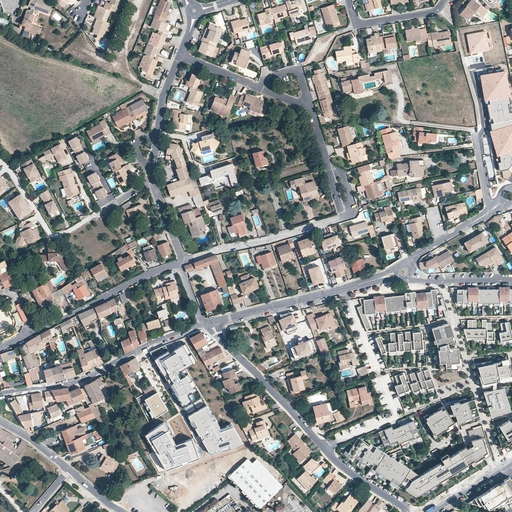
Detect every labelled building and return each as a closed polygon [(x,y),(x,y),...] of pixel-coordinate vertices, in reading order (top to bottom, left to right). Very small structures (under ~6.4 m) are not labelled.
[(26,12),(38,16),(40,10),(48,13),(52,3),(43,0),(29,0),(28,5),(31,7),(30,10),(28,9),(27,10),(26,12)] [(58,9),(62,6),(57,0),(56,0),(53,3),(58,9)] [(122,0),(120,0),(110,0),(110,2),(106,1),(104,7),(110,9),(116,12),(118,6),(119,7),(122,0)] [(154,18),(165,22),(168,15),(166,15),(171,3),(163,0),(160,0),(154,14),(155,14),(154,18)] [(286,2),(286,5),(290,15),(290,17),(300,14),(299,10),(303,8),(300,0),(297,0),(296,1),(296,3),(291,5),(290,2),(289,1),(286,2)] [(368,0),(369,3),(368,3),(367,3),(369,10),(381,6),(379,0),(368,0)] [(488,12),(472,0),(471,0),(460,15),(468,21),(474,13),(482,19),(488,12)] [(491,3),(486,0),(483,0),(483,1),(493,10),(497,6),(492,2),(491,3)] [(110,9),(104,7),(98,4),(94,16),(97,17),(106,21),(110,9)] [(271,9),(273,15),(274,20),(279,18),(290,15),(286,5),(271,9)] [(339,22),(334,5),(321,9),(327,25),(332,24),(333,27),(339,25),(338,22),(339,22)] [(271,15),(273,15),(271,9),(271,8),(267,9),(268,12),(257,15),(261,25),(273,22),(271,15)] [(38,16),(26,12),(20,27),(41,35),(43,28),(36,26),(39,17),(38,16)] [(106,21),(97,17),(95,23),(97,24),(95,28),(93,33),(97,35),(96,38),(101,40),(109,22),(106,21)] [(165,22),(154,18),(150,26),(158,29),(157,33),(166,36),(167,33),(165,31),(166,29),(168,23),(165,22)] [(235,22),(235,21),(231,22),(235,33),(238,33),(239,37),(245,34),(244,30),(250,29),(247,19),(235,22)] [(203,37),(217,43),(223,29),(210,24),(208,29),(210,30),(208,34),(205,32),(203,37)] [(313,42),(310,35),(316,33),(314,26),(308,28),(308,29),(293,33),(293,32),(289,34),(291,41),(295,40),(297,47),(313,42)] [(428,40),(427,33),(426,30),(420,31),(420,29),(419,27),(405,30),(408,41),(421,39),(422,41),(428,40)] [(431,32),(427,33),(428,40),(429,46),(451,42),(449,31),(432,34),(431,32)] [(490,51),(487,31),(467,34),(471,54),(490,51)] [(166,36),(157,33),(156,32),(151,44),(158,47),(160,48),(161,48),(166,36)] [(369,53),(382,51),(382,49),(380,37),(379,33),(374,34),(375,38),(370,39),(367,40),(369,53)] [(380,37),(382,49),(397,47),(395,36),(390,37),(390,35),(380,37)] [(217,43),(203,37),(201,41),(202,41),(204,42),(200,52),(211,56),(213,51),(217,43)] [(260,48),(263,58),(272,55),(272,53),(275,52),(275,54),(284,51),(281,42),(260,48)] [(158,47),(151,44),(146,55),(147,56),(153,58),(155,53),(158,47)] [(337,62),(346,60),(353,59),(353,63),(359,62),(358,53),(353,54),(351,46),(344,47),(344,50),(335,52),(337,62)] [(247,61),(248,58),(250,53),(241,49),(239,54),(235,52),(232,61),(241,65),(240,67),(245,69),(248,62),(247,61)] [(153,58),(147,56),(141,70),(147,72),(145,76),(154,79),(156,75),(152,74),(158,60),(155,59),(153,58)] [(319,96),(330,92),(328,88),(327,89),(324,78),(325,78),(322,70),(321,70),(320,69),(314,71),(315,75),(313,76),(315,84),(316,84),(318,91),(317,91),(319,96)] [(375,76),(376,80),(384,78),(383,76),(390,75),(389,71),(374,73),(375,76)] [(509,96),(505,71),(480,75),(485,100),(487,100),(509,96)] [(185,85),(191,88),(196,90),(201,78),(192,74),(189,81),(187,80),(185,85)] [(358,77),(358,78),(359,83),(361,83),(376,80),(375,76),(370,77),(369,74),(358,77)] [(359,83),(358,78),(346,81),(345,78),(341,79),(342,82),(341,82),(343,91),(353,88),(353,91),(354,94),(361,93),(359,84),(359,83)] [(196,90),(191,88),(190,91),(191,92),(187,102),(198,106),(203,93),(196,90)] [(330,92),(319,96),(320,100),(321,100),(325,113),(324,113),(325,117),(329,116),(329,119),(337,117),(330,92)] [(210,110),(228,117),(228,116),(236,97),(230,95),(229,100),(224,98),(223,100),(215,97),(210,110)] [(242,95),(238,105),(243,107),(244,105),(252,108),(251,109),(260,113),(265,115),(269,106),(264,104),(255,100),(256,98),(248,95),(247,97),(242,95)] [(511,110),(509,96),(487,100),(492,130),(511,124),(511,110)] [(127,108),(130,114),(133,120),(133,121),(136,119),(135,116),(147,110),(142,100),(130,106),(127,108)] [(127,108),(123,110),(123,111),(113,117),(118,128),(133,120),(130,114),(127,108)] [(171,116),(173,116),(176,117),(175,124),(174,123),(174,128),(186,129),(188,114),(181,113),(181,109),(172,108),(171,116)] [(106,135),(107,136),(110,134),(106,125),(107,125),(105,120),(100,122),(101,123),(86,130),(91,140),(97,137),(98,139),(106,135)] [(511,151),(511,124),(492,130),(490,131),(497,156),(499,155),(511,151)] [(343,147),(347,146),(354,144),(348,126),(338,129),(343,147)] [(423,132),(423,128),(414,127),(413,135),(415,136),(414,141),(418,141),(418,143),(423,144),(423,140),(426,141),(425,142),(431,143),(431,141),(436,141),(437,133),(423,132)] [(397,142),(400,141),(397,131),(391,132),(390,128),(381,130),(387,154),(398,151),(399,150),(397,142)] [(213,134),(202,137),(204,141),(195,144),(191,151),(199,155),(200,152),(211,149),(215,151),(219,143),(215,140),(212,139),(215,135),(214,134),(213,134)] [(68,141),(72,149),(73,149),(79,145),(81,144),(76,136),(68,141)] [(179,145),(168,142),(165,159),(173,160),(173,156),(175,156),(179,168),(178,168),(179,170),(177,170),(180,180),(190,177),(186,165),(187,165),(179,145)] [(354,144),(347,146),(349,153),(351,159),(352,163),(365,160),(363,154),(365,154),(364,148),(361,148),(360,142),(354,144)] [(63,148),(60,144),(45,152),(48,158),(56,154),(60,163),(68,158),(63,148)] [(79,145),(73,149),(77,156),(83,153),(79,145)] [(267,164),(263,150),(253,153),(256,166),(267,164)] [(511,151),(499,155),(500,161),(498,162),(499,170),(508,169),(511,162),(511,151)] [(76,156),(81,164),(89,160),(85,152),(83,153),(77,156),(76,156)] [(114,172),(122,168),(119,163),(124,161),(119,152),(109,158),(111,162),(109,163),(114,172)] [(26,172),(29,178),(34,176),(36,180),(41,177),(31,159),(21,165),(23,169),(25,168),(27,171),(26,172)] [(401,164),(401,163),(396,164),(398,169),(396,169),(398,177),(409,175),(410,176),(411,177),(412,177),(424,176),(424,166),(425,166),(424,161),(410,161),(410,162),(401,164)] [(212,174),(200,178),(202,184),(214,181),(214,180),(213,178),(229,173),(230,175),(231,179),(237,177),(233,164),(211,170),(212,174)] [(360,173),(361,177),(362,180),(360,180),(361,186),(364,185),(373,183),(369,170),(371,170),(369,164),(357,168),(359,173),(360,173)] [(121,184),(121,183),(129,179),(130,181),(134,179),(131,174),(127,176),(125,172),(128,170),(126,165),(122,168),(114,172),(111,174),(112,176),(115,174),(121,184)] [(66,174),(65,170),(58,173),(61,181),(63,181),(65,189),(67,195),(68,196),(73,195),(77,193),(72,178),(74,177),(72,172),(66,174)] [(99,181),(100,180),(96,172),(87,177),(92,185),(99,181)] [(189,190),(198,187),(194,176),(190,177),(180,180),(179,181),(167,185),(171,197),(189,190)] [(304,177),(295,180),(297,187),(300,186),(303,196),(311,194),(313,198),(319,197),(315,181),(306,184),(304,177)] [(99,181),(92,185),(96,192),(102,188),(99,181)] [(442,183),(442,184),(432,186),(435,197),(445,195),(444,192),(453,190),(451,181),(442,183)] [(373,183),(364,185),(365,189),(366,189),(369,199),(383,195),(382,190),(378,191),(376,182),(373,183)] [(100,200),(108,195),(104,187),(102,188),(96,192),(95,192),(100,200)] [(200,195),(198,187),(189,190),(192,197),(193,197),(200,195)] [(423,199),(420,188),(398,193),(400,202),(408,201),(408,203),(419,201),(419,200),(423,199)] [(483,197),(481,188),(475,190),(476,194),(476,198),(483,197)] [(49,202),(46,204),(45,205),(50,214),(58,209),(47,190),(39,195),(42,200),(43,199),(45,198),(47,201),(48,201),(49,202)] [(22,195),(16,198),(19,202),(23,200),(31,211),(32,211),(22,195)] [(204,205),(200,195),(193,197),(196,205),(199,207),(204,205)] [(19,219),(31,211),(23,200),(19,202),(16,198),(9,203),(14,211),(16,210),(18,213),(16,215),(19,219)] [(213,212),(222,208),(219,199),(210,203),(209,200),(204,201),(205,205),(210,203),(213,212)] [(141,204),(131,208),(128,202),(122,206),(124,211),(126,210),(130,219),(145,213),(141,204)] [(449,219),(450,219),(454,218),(454,216),(464,213),(464,214),(468,213),(465,202),(461,203),(461,202),(445,207),(449,219)] [(184,224),(188,223),(191,222),(192,226),(189,227),(191,233),(196,231),(198,236),(204,234),(203,231),(202,229),(206,227),(201,215),(195,217),(192,210),(190,204),(179,209),(184,224)] [(204,206),(209,217),(213,216),(208,204),(204,206)] [(381,222),(385,221),(393,219),(390,207),(383,209),(384,212),(378,213),(377,210),(374,211),(377,222),(381,220),(381,222)] [(198,208),(192,210),(195,217),(201,215),(198,208)] [(242,221),(244,220),(242,213),(230,217),(233,226),(228,228),(231,236),(233,237),(238,235),(239,237),(247,234),(242,221)] [(410,224),(412,232),(414,239),(424,236),(420,221),(423,221),(421,216),(411,219),(412,223),(410,224)] [(245,219),(244,220),(242,221),(247,234),(250,233),(245,219)] [(353,237),(370,232),(372,238),(377,237),(376,233),(373,224),(368,226),(367,222),(350,227),(353,237)] [(19,233),(17,239),(23,242),(25,238),(28,236),(31,243),(40,239),(36,229),(32,231),(31,228),(34,227),(32,223),(27,225),(22,227),(24,231),(19,233)] [(511,231),(502,239),(510,250),(511,248),(511,223),(511,224),(511,225),(511,231)] [(166,235),(163,229),(150,234),(152,239),(159,236),(162,237),(166,235)] [(259,238),(268,236),(267,234),(265,229),(258,230),(259,238)] [(483,232),(481,234),(478,235),(477,234),(477,233),(469,238),(470,239),(467,241),(465,243),(470,252),(488,242),(483,232)] [(331,233),(328,234),(332,248),(341,245),(337,235),(333,237),(331,233)] [(384,249),(397,246),(395,237),(396,237),(395,233),(381,237),(384,249)] [(332,248),(328,234),(324,236),(325,239),(321,241),(324,251),(332,248)] [(315,252),(310,238),(298,242),(303,256),(315,252)] [(291,248),(295,247),(292,239),(288,240),(289,244),(278,248),(283,262),(294,258),(291,248)] [(158,246),(162,257),(172,253),(168,242),(158,246)] [(136,254),(131,249),(127,245),(125,246),(117,251),(123,256),(118,259),(119,261),(117,263),(121,271),(135,263),(132,257),(136,254)] [(48,248),(48,253),(50,253),(50,254),(48,254),(39,255),(40,265),(44,265),(44,261),(57,260),(65,271),(70,267),(61,253),(57,253),(57,247),(48,248)] [(491,264),(493,263),(495,262),(496,263),(497,265),(499,264),(498,262),(500,261),(503,259),(498,249),(497,248),(496,247),(487,252),(476,258),(480,264),(487,264),(490,263),(491,264)] [(158,259),(154,249),(144,253),(148,262),(158,259)] [(438,257),(437,255),(434,257),(439,266),(440,268),(454,260),(449,251),(438,257)] [(260,256),(259,256),(256,257),(259,264),(262,263),(263,268),(276,264),(272,252),(260,256)] [(224,293),(229,292),(228,287),(216,255),(185,266),(187,272),(211,264),(220,287),(222,286),(224,293)] [(342,257),(335,259),(341,276),(345,275),(343,269),(346,268),(342,257)] [(439,266),(434,257),(426,262),(420,262),(420,266),(425,272),(428,267),(429,269),(435,268),(439,266)] [(15,282),(11,274),(4,259),(0,261),(0,277),(0,278),(5,287),(15,282)] [(341,276),(335,259),(328,262),(332,272),(335,271),(337,277),(341,276)] [(354,272),(366,269),(363,259),(351,262),(354,272)] [(80,273),(81,275),(83,277),(88,274),(90,277),(94,275),(96,279),(106,273),(101,264),(87,271),(86,269),(80,273)] [(309,269),(311,277),(321,273),(319,266),(309,269)] [(321,273),(311,277),(314,284),(324,281),(321,273)] [(241,277),(243,282),(240,284),(244,294),(259,288),(254,278),(251,279),(249,274),(241,277)] [(70,283),(62,288),(64,294),(65,295),(70,292),(69,290),(73,288),(78,299),(89,293),(84,285),(86,284),(84,279),(81,275),(75,279),(76,282),(71,285),(70,283)] [(51,293),(55,291),(50,280),(46,282),(51,293)] [(53,298),(51,293),(46,282),(32,289),(41,309),(51,304),(49,300),(53,298)] [(176,284),(167,286),(155,289),(158,302),(163,301),(162,296),(165,295),(166,299),(179,296),(176,284)] [(451,287),(456,303),(469,303),(469,301),(479,301),(479,303),(500,303),(500,301),(511,300),(511,302),(511,288),(510,289),(510,287),(500,287),(500,289),(479,289),(479,287),(468,287),(468,289),(458,289),(458,287),(451,287)] [(54,299),(64,294),(62,288),(55,291),(51,293),(53,298),(54,299)] [(223,305),(217,289),(201,295),(207,311),(223,305)] [(436,295),(436,289),(430,290),(431,291),(415,293),(415,292),(404,293),(405,295),(384,297),(384,295),(373,297),(373,299),(363,300),(363,298),(359,298),(362,305),(357,307),(366,329),(370,327),(365,314),(375,313),(375,311),(385,309),(385,312),(406,309),(406,307),(416,305),(417,308),(432,306),(432,304),(437,303),(438,309),(443,309),(446,318),(448,317),(440,294),(436,295)] [(128,302),(125,293),(120,296),(122,303),(128,302)] [(237,293),(236,294),(231,296),(234,304),(246,299),(245,295),(239,298),(237,293)] [(0,340),(2,339),(0,335),(0,302),(2,302),(3,302),(4,302),(5,303),(6,303),(7,304),(7,305),(8,306),(9,306),(15,319),(15,320),(15,321),(15,322),(15,323),(15,324),(15,325),(14,326),(14,327),(19,332),(20,330),(21,328),(22,327),(22,325),(24,326),(25,325),(29,323),(19,303),(16,305),(13,298),(7,296),(6,298),(5,298),(3,297),(1,297),(0,297),(0,340)] [(114,298),(108,301),(112,312),(118,309),(114,298)] [(94,307),(99,317),(112,312),(108,301),(94,307)] [(163,309),(157,311),(159,317),(163,316),(164,319),(169,317),(168,315),(171,314),(168,306),(163,308),(163,309)] [(78,314),(84,327),(92,322),(99,318),(99,317),(94,307),(78,314)] [(286,313),(279,315),(282,320),(276,323),(280,331),(285,329),(288,335),(296,331),(293,326),(289,316),(287,316),(286,313)] [(315,319),(313,314),(306,317),(311,330),(318,327),(319,330),(329,326),(331,329),(335,327),(330,313),(315,319)] [(293,314),(289,316),(293,326),(298,324),(293,314)] [(272,316),(267,317),(270,324),(275,322),(272,316)] [(73,325),(70,319),(60,324),(63,334),(67,332),(66,328),(73,325)] [(141,324),(143,329),(138,331),(142,344),(144,343),(146,342),(148,340),(145,330),(160,326),(158,319),(141,324)] [(464,328),(467,337),(487,337),(487,341),(495,340),(494,331),(491,331),(491,323),(487,323),(487,320),(483,320),(483,329),(477,329),(477,320),(468,320),(468,328),(464,328)] [(453,336),(454,335),(449,321),(432,327),(437,344),(439,344),(440,348),(438,348),(439,365),(459,364),(458,346),(449,347),(448,342),(454,341),(453,336)] [(511,330),(511,331),(509,322),(501,324),(502,332),(499,333),(500,341),(511,338),(511,330)] [(277,344),(269,326),(261,329),(265,339),(263,339),(267,348),(277,344)] [(9,330),(13,336),(16,335),(17,333),(19,332),(14,327),(12,328),(11,329),(9,330)] [(50,344),(54,343),(54,342),(49,329),(41,334),(43,343),(49,341),(50,344)] [(374,336),(381,352),(385,351),(426,348),(425,339),(422,339),(422,329),(413,330),(413,340),(411,340),(410,330),(406,331),(406,340),(403,340),(403,331),(398,331),(398,341),(396,341),(395,331),(390,332),(391,341),(388,341),(388,342),(382,343),(379,334),(374,336)] [(3,341),(13,336),(9,330),(0,334),(0,335),(2,339),(3,341)] [(130,337),(134,348),(140,345),(134,330),(128,332),(130,337)] [(198,353),(204,350),(202,346),(213,339),(209,335),(205,332),(203,333),(201,331),(190,338),(197,351),(198,353)] [(43,343),(41,334),(26,343),(30,351),(37,372),(38,372),(39,370),(37,360),(33,350),(38,348),(44,346),(43,343)] [(124,353),(134,348),(130,337),(121,342),(124,353)] [(323,338),(316,341),(321,354),(328,351),(323,338)] [(316,350),(311,339),(303,342),(303,340),(298,343),(299,345),(291,348),(296,359),(300,357),(299,355),(310,350),(311,352),(316,350)] [(30,351),(26,343),(19,347),(22,354),(30,351)] [(90,370),(89,368),(84,351),(83,348),(82,346),(76,348),(83,372),(90,370)] [(84,351),(89,368),(103,362),(95,347),(95,346),(84,351)] [(180,396),(196,387),(188,375),(180,380),(177,375),(179,374),(178,372),(193,363),(183,346),(174,351),(176,353),(163,361),(171,374),(168,376),(180,396)] [(206,353),(204,350),(198,353),(206,365),(226,356),(221,347),(206,353)] [(0,360),(2,359),(3,362),(17,356),(14,349),(0,354),(0,360)] [(338,352),(340,361),(339,362),(340,368),(353,366),(353,365),(358,364),(354,353),(350,354),(349,349),(344,350),(338,351),(338,352)] [(30,351),(22,354),(19,355),(20,360),(24,359),(28,367),(29,370),(32,381),(39,378),(37,372),(30,351)] [(127,362),(132,371),(137,368),(139,372),(142,370),(135,358),(127,362)] [(51,368),(55,380),(65,378),(61,365),(59,359),(53,361),(55,367),(51,368)] [(479,375),(482,386),(490,384),(490,381),(506,377),(506,375),(510,374),(507,362),(504,363),(503,361),(477,366),(480,374),(479,375)] [(61,365),(65,378),(76,375),(72,362),(61,365)] [(127,362),(119,366),(121,370),(129,386),(133,384),(130,379),(129,379),(127,375),(132,372),(132,371),(127,362)] [(260,363),(257,366),(263,372),(266,368),(260,363)] [(213,369),(213,370),(210,372),(211,374),(224,367),(222,364),(213,369)] [(361,373),(362,375),(369,373),(366,366),(359,368),(361,373)] [(398,383),(394,384),(398,393),(411,388),(413,391),(426,386),(427,387),(434,385),(428,367),(424,369),(427,378),(424,379),(420,368),(416,370),(419,379),(417,380),(414,371),(409,372),(412,381),(410,382),(409,379),(406,380),(403,371),(394,374),(398,383)] [(46,382),(55,380),(51,368),(44,370),(46,382)] [(233,369),(222,373),(225,380),(223,381),(226,388),(228,387),(231,393),(242,389),(233,369)] [(294,390),(291,391),(292,394),(300,392),(299,390),(305,388),(303,379),(307,378),(305,370),(300,372),(301,375),(295,376),(294,371),(286,374),(288,379),(291,378),(294,390)] [(24,373),(27,386),(33,385),(29,372),(24,373)] [(101,376),(95,379),(99,387),(105,383),(101,376)] [(99,387),(95,379),(84,385),(85,387),(80,389),(85,398),(88,405),(104,397),(99,387)] [(368,399),(372,398),(370,392),(367,393),(366,386),(346,391),(351,407),(356,406),(354,401),(361,399),(362,405),(369,403),(368,399)] [(68,392),(75,406),(78,404),(79,407),(76,408),(78,412),(85,409),(81,400),(85,398),(80,389),(79,387),(68,392)] [(504,387),(484,391),(485,396),(487,395),(493,412),(500,410),(501,413),(508,411),(506,404),(509,403),(504,387)] [(52,390),(56,400),(56,401),(65,399),(69,407),(70,406),(74,414),(76,413),(78,412),(76,408),(75,406),(68,392),(66,388),(55,390),(52,390)] [(56,400),(52,390),(48,391),(44,392),(46,402),(56,400)] [(259,395),(258,391),(245,396),(247,400),(243,402),(245,408),(251,406),(254,413),(267,407),(266,403),(262,405),(261,402),(258,395),(259,395)] [(168,409),(158,392),(145,400),(156,417),(168,409)] [(41,394),(31,396),(32,402),(29,403),(30,408),(43,406),(41,394)] [(487,395),(485,396),(492,416),(501,413),(500,410),(493,412),(487,395)] [(14,397),(8,398),(24,427),(25,429),(28,431),(32,433),(34,432),(33,427),(30,413),(24,414),(14,397)] [(478,412),(473,397),(458,401),(457,400),(450,402),(456,421),(463,419),(463,417),(478,412)] [(316,416),(318,416),(319,423),(333,419),(333,416),(330,411),(332,410),(330,402),(313,407),(316,416)] [(51,418),(62,414),(58,404),(47,409),(51,418)] [(78,412),(76,413),(81,423),(95,417),(89,407),(85,409),(78,412)] [(208,407),(188,417),(210,455),(243,444),(232,426),(221,430),(208,407)] [(429,416),(430,418),(426,421),(433,433),(438,431),(440,433),(449,427),(448,426),(454,422),(445,408),(442,410),(441,408),(429,416)] [(333,413),(337,422),(345,419),(341,410),(333,413)] [(42,425),(39,411),(30,413),(33,427),(42,425)] [(100,415),(95,417),(99,423),(103,421),(100,415)] [(511,417),(497,426),(499,432),(497,434),(501,446),(511,440),(511,438),(511,437),(511,417)] [(263,424),(266,423),(265,419),(257,422),(258,426),(253,428),(250,420),(240,423),(245,431),(249,430),(253,440),(267,435),(263,424)] [(393,477),(401,482),(410,469),(384,450),(385,449),(390,446),(389,443),(396,440),(398,443),(400,441),(402,446),(410,443),(410,441),(421,436),(414,420),(393,429),(392,426),(379,432),(384,444),(376,447),(371,443),(370,445),(362,439),(357,446),(354,444),(349,452),(371,467),(366,475),(370,477),(378,465),(381,468),(379,472),(392,480),(393,477)] [(171,433),(164,423),(145,435),(166,471),(199,459),(192,439),(176,446),(169,434),(171,433)] [(76,426),(61,432),(63,437),(66,444),(75,440),(86,436),(83,428),(77,430),(76,426)] [(410,469),(401,482),(411,488),(409,491),(416,496),(484,454),(483,449),(489,447),(483,426),(468,430),(472,442),(469,444),(470,446),(467,448),(466,446),(450,456),(449,455),(442,459),(443,460),(420,475),(410,469)] [(0,430),(0,439),(4,441),(3,444),(20,456),(28,444),(28,443),(22,440),(16,449),(11,445),(13,440),(14,441),(17,437),(8,432),(2,429),(1,430),(0,430)] [(75,440),(66,444),(69,453),(70,455),(85,449),(82,441),(94,436),(97,440),(95,441),(97,444),(99,443),(98,440),(106,436),(102,429),(86,436),(75,440)] [(301,441),(303,440),(296,433),(288,439),(293,445),(294,444),(299,448),(296,450),(293,453),(298,459),(298,460),(300,462),(311,452),(304,444),(301,441)] [(0,441),(0,457),(3,460),(0,463),(0,466),(3,470),(12,466),(20,456),(3,444),(0,441)] [(115,455),(117,453),(111,443),(103,446),(105,450),(115,455)] [(118,463),(102,454),(100,458),(98,462),(102,464),(100,466),(108,470),(112,473),(118,463)] [(319,465),(312,458),(303,466),(306,470),(309,468),(312,471),(319,465)] [(282,486),(257,459),(252,463),(248,459),(230,476),(259,508),(282,486)] [(205,465),(193,469),(195,474),(206,470),(205,465)] [(186,471),(189,478),(195,476),(192,469),(186,471)] [(311,477),(306,471),(297,479),(307,490),(312,486),(311,485),(317,480),(313,475),(311,477)] [(337,476),(330,471),(323,480),(330,485),(327,488),(334,493),(342,483),(339,481),(338,482),(334,479),(337,476)] [(474,499),(468,502),(496,509),(511,498),(511,479),(510,476),(503,479),(504,481),(498,484),(497,483),(490,488),(490,489),(478,496),(474,498),(474,499)] [(345,511),(349,507),(352,509),(359,501),(353,497),(357,493),(354,490),(345,500),(344,502),(342,501),(340,504),(336,501),(331,507),(334,511),(336,508),(341,511),(345,511)] [(371,500),(368,499),(359,509),(362,511),(382,511),(384,510),(381,508),(376,504),(375,504),(373,507),(370,504),(371,503),(370,502),(371,500)] [(380,499),(376,504),(381,508),(385,503),(380,499)] [(58,505),(57,504),(49,511),(67,511),(69,510),(65,505),(66,504),(64,502),(63,501),(58,505)]
